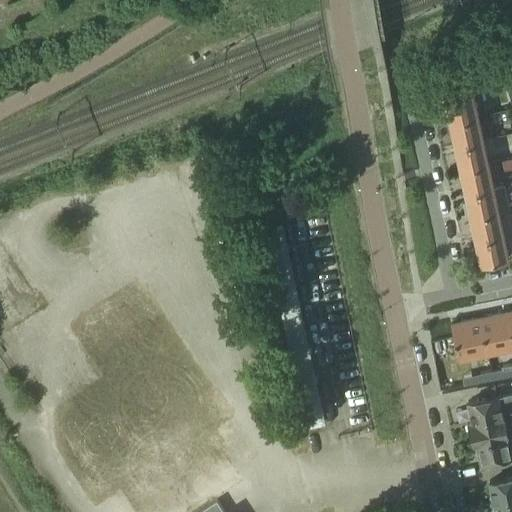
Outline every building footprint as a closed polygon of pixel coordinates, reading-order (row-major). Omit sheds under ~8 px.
[(446,96),(452,120),(479,115),(474,90),(446,96)] [(456,143),(484,138),(479,115),(452,120),(456,143)] [(484,138),(456,143),(461,167),(489,161),(484,138)] [(505,169),(511,167),(511,157),(502,159),(505,169)] [(494,185),(489,161),(461,167),(467,191),(494,185)] [(509,207),(504,183),(494,185),(467,191),(471,215),(499,209),(509,207)] [(499,209),(471,215),(477,239),(505,233),(511,231),(511,218),(509,207),(499,209)] [(505,233),(477,239),(482,262),(510,256),(505,233)] [(511,348),(511,323),(509,310),(481,316),(489,354),(511,348)] [(452,322),(460,360),(489,354),(481,316),(452,322)] [(504,367),(492,370),(494,378),(506,375),(504,367)] [(482,380),(494,378),(492,370),(481,372),(482,380)] [(511,391),(469,401),(473,420),(511,411),(511,391)] [(306,405),(311,426),(326,422),(320,401),(306,405)] [(511,411),(473,420),(469,421),(474,442),(478,442),(511,434),(511,411)] [(511,434),(478,442),(482,461),(511,455),(511,460),(511,459),(511,434)] [(494,500),(511,496),(511,475),(490,480),(494,500)] [(511,511),(511,496),(494,500),(496,511),(511,511)] [(217,498),(195,511),(224,511),(226,511),(217,498)]
